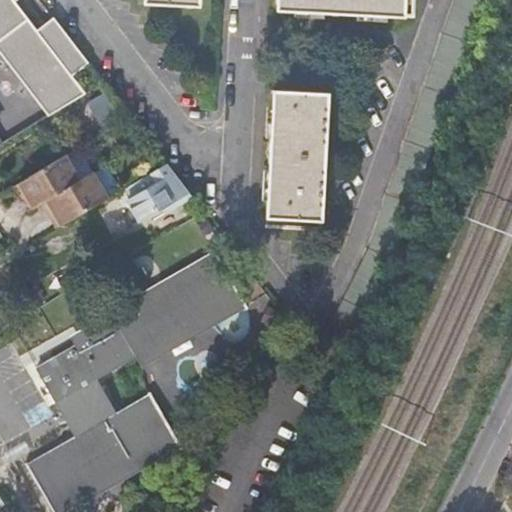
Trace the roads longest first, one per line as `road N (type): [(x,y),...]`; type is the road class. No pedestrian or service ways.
road 1 (residential): [(444,0),(326,310),(311,320),(295,303),(240,217),(240,152)]
road 2 (residential): [(83,0),(185,136),(214,155),(240,152)]
road 3 (residential): [(240,152),(249,0)]
road 4 (residential): [(511,392),(452,511)]
